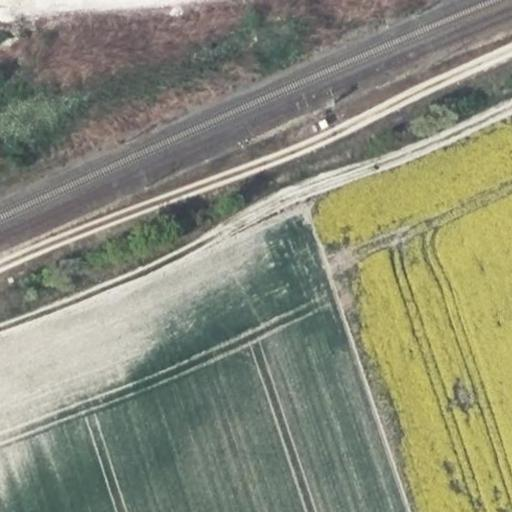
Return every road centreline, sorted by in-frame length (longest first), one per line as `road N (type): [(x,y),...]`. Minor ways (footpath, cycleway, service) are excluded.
road 1 (track): [(511,45),(333,134),(0,267)]
road 2 (track): [(0,319),(511,100)]
